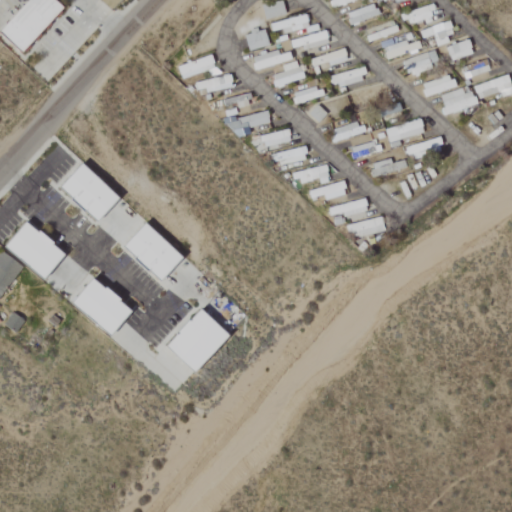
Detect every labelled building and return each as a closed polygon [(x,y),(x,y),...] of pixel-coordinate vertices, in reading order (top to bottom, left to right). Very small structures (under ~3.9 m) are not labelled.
[(0,38),(15,53),(57,10),(45,0),(23,0),(0,24),(0,38)] [(283,16),(280,1),(260,5),(262,20),(283,16)] [(343,13),(346,24),(375,17),(372,6),(343,13)] [(306,27),(304,17),(268,23),(269,31),(281,29),(281,33),(304,30),(304,33),(315,31),(314,25),(306,27)] [(450,42),(444,23),(417,30),(420,39),(431,35),(435,46),(450,42)] [(265,46),(261,30),(240,35),(245,52),(265,46)] [(302,45),(303,50),(326,44),(322,31),(287,41),(289,49),(302,45)] [(418,50),(415,42),(404,45),(403,41),(385,46),(384,42),(377,44),(382,61),(418,50)] [(470,56),(467,41),(445,45),(447,60),(470,56)] [(310,67),(326,63),(327,66),(343,62),(340,51),(307,58),(310,67)] [(285,53),(274,55),(273,52),(248,58),(251,70),(287,61),(285,53)] [(174,68),(178,80),(211,68),(206,56),(174,68)] [(425,56),(413,56),(413,65),(406,65),(406,70),(425,71),(425,56)] [(271,86),(299,81),(295,62),(279,65),(281,73),(269,75),(271,86)] [(327,77),(330,89),(363,80),(360,68),(327,77)] [(471,87),(476,100),(496,92),(498,98),(510,93),(504,75),(471,87)] [(194,94),(228,87),(225,76),(192,83),(194,94)] [(451,90),(449,77),(418,83),(420,96),(451,90)] [(471,107),(466,88),(436,94),(440,114),(471,107)] [(313,124),(323,117),(316,107),(306,114),(313,124)] [(266,122),(263,111),(234,119),(237,130),(266,122)] [(385,142),(421,135),(418,121),(383,128),(385,142)] [(329,129),(330,140),(361,135),(359,124),(329,129)] [(405,158),(422,154),(421,149),(438,146),(436,139),(402,146),(405,158)] [(377,153),(375,143),(347,149),(349,159),(377,153)] [(111,200),(74,166),(52,190),(88,224),(111,200)] [(337,182),(312,191),(314,196),(321,194),(323,202),(342,195),(337,182)] [(326,206),(326,215),(341,214),(341,216),(362,214),(361,202),(326,206)] [(344,226),(348,240),(381,231),(377,217),(344,226)] [(0,245),(0,248),(37,281),(57,257),(19,224),(0,245)] [(175,259),(138,224),(115,248),(152,283),(175,259)] [(0,292),(19,269),(0,253),(0,292)] [(104,337),(124,312),(85,281),(65,305),(104,337)] [(221,338),(193,311),(158,348),(186,375),(221,338)] [(1,327),(13,334),(20,320),(8,313),(1,327)]
